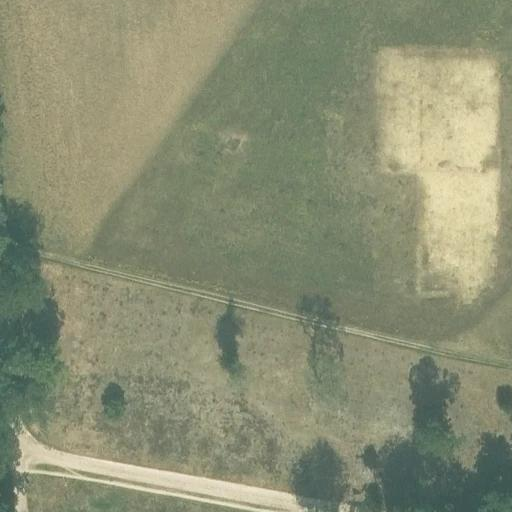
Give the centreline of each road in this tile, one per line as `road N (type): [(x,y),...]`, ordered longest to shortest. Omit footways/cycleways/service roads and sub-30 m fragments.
road 1 (track): [(16,454),(341,511)]
road 2 (track): [(0,288),(16,454)]
